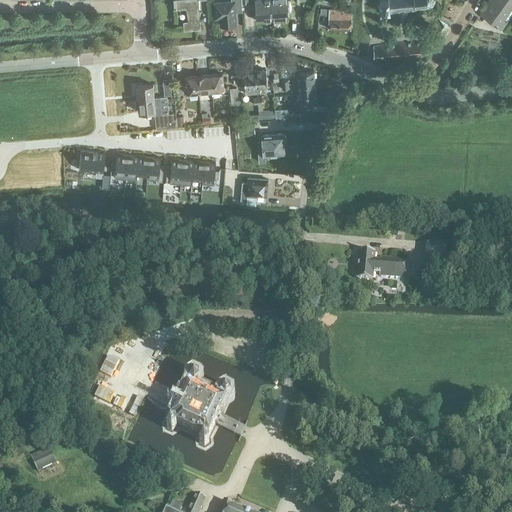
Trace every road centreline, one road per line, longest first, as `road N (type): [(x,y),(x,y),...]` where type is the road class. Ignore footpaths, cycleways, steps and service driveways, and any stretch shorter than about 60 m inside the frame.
road 1 (unclassified): [(354,66),(278,44),(140,55)]
road 2 (unclassified): [(302,215),(321,132),(354,66)]
road 3 (residential): [(139,5),(0,7)]
road 4 (residential): [(102,142),(233,152)]
